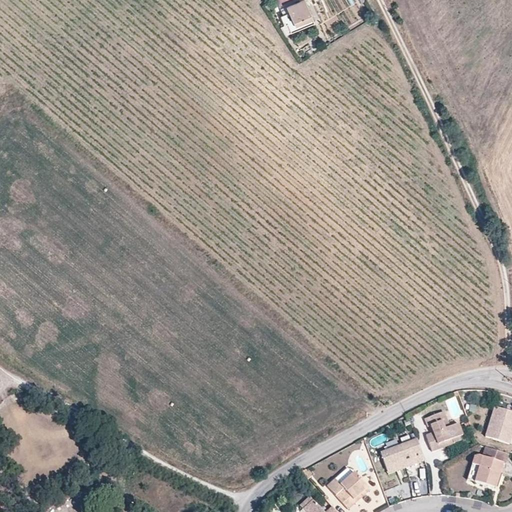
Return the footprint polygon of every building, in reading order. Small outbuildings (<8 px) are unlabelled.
[(312,21),(303,0),(295,0),(284,5),(287,10),(281,13),(279,14),(283,23),(286,22),(290,31),(312,21)] [(287,10),(284,5),(279,7),(281,13),(287,10)] [(290,31),(286,22),(283,23),(279,25),(284,34),(290,31)] [(313,54),(310,49),(304,52),(308,58),(313,54)] [(509,443),(511,437),(511,432),(511,411),(494,406),(484,436),(509,443)] [(451,438),(459,435),(462,434),(457,423),(448,426),(442,411),(424,419),(427,426),(430,425),(432,432),(425,435),(431,451),(439,448),(437,444),(451,438)] [(439,448),(453,442),(451,438),(437,444),(439,448)] [(423,460),(415,439),(379,452),(385,469),(413,458),(415,463),(423,460)] [(497,477),(499,472),(502,463),(504,464),(507,454),(484,446),(481,456),(477,455),(473,456),(472,462),(479,464),(473,481),(494,487),(497,477)] [(387,474),(415,463),(413,458),(385,469),(387,474)] [(473,481),(479,464),(472,462),(466,479),(473,481)] [(339,484),(352,473),(346,467),(334,478),(339,484)] [(347,509),(369,489),(353,472),(352,473),(339,484),(334,478),(326,486),(347,509)] [(302,509),(312,500),(309,496),(299,505),(302,509)] [(336,511),(331,506),(324,511),(323,511),(312,500),(302,509),(305,511),(336,511)]
